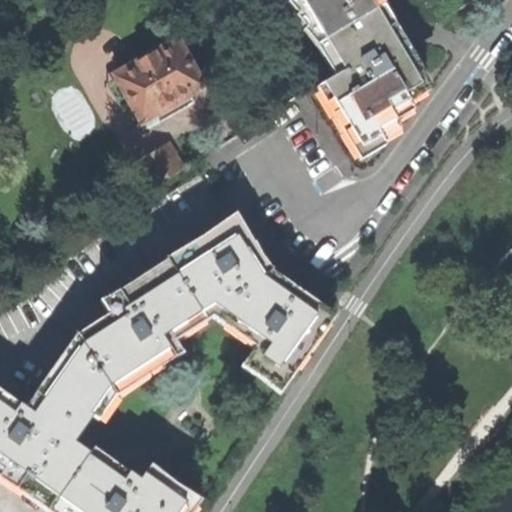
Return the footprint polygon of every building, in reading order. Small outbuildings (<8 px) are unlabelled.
[(371,0),(296,0),(321,41),(377,9),(371,0)] [(390,30),(377,9),(321,41),(340,72),(322,83),(366,157),(384,146),(377,133),(394,123),(390,115),(408,105),(404,96),(423,85),(390,30)] [(132,105),(143,123),(156,115),(160,122),(179,111),(195,102),(191,95),(205,87),(178,39),(174,41),(168,38),(160,42),(160,49),(115,75),(126,94),(119,98),(126,109),(132,105)] [(139,162),(155,187),(184,168),(169,143),(139,162)] [(248,253),(233,228),(168,269),(200,320),(210,313),(263,278),(248,253)] [(200,320),(168,269),(112,307),(118,320),(81,343),(109,396),(150,369),(143,358),(170,340),(200,320)] [(277,288),(263,278),(210,313),(241,334),(258,309),(261,311),(277,288)] [(298,303),(277,288),(261,311),(258,309),(241,334),(257,345),(244,364),(281,389),(326,322),(298,303)] [(177,350),(170,340),(143,358),(150,369),(164,359),(177,350)] [(81,343),(40,402),(84,433),(109,396),(81,343)] [(73,447),(30,417),(11,404),(0,396),(0,473),(53,510),(89,459),(73,447)] [(84,433),(40,402),(30,417),(73,447),(84,433)] [(117,478),(89,459),(53,510),(55,511),(185,511),(189,507),(145,476),(135,490),(117,478)] [(55,511),(53,510),(0,473),(0,511),(55,511)]
